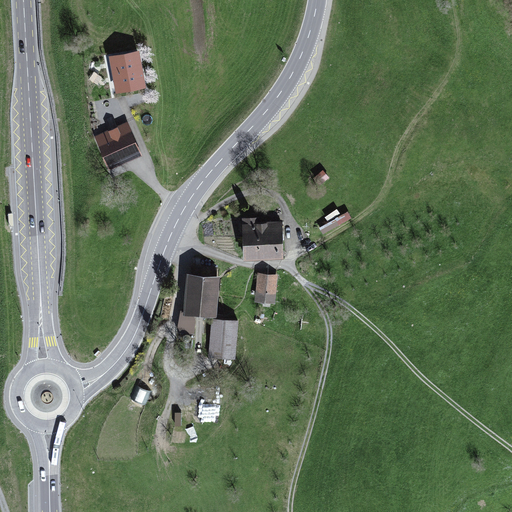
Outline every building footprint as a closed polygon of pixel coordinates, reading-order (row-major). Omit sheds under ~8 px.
[(138,52),(112,56),(118,90),(144,86),(138,52)] [(130,123),(97,137),(109,165),(142,151),(130,123)] [(349,212),(320,227),(324,234),(352,219),(349,212)] [(282,220),(243,222),(245,258),(284,256),(282,220)] [(195,333),(196,313),(212,314),(214,275),(192,273),(189,312),(181,311),(180,332),(195,333)] [(275,275),(260,275),(259,300),(274,301),(275,275)] [(239,320),(213,319),(211,357),(236,358),(239,320)]
